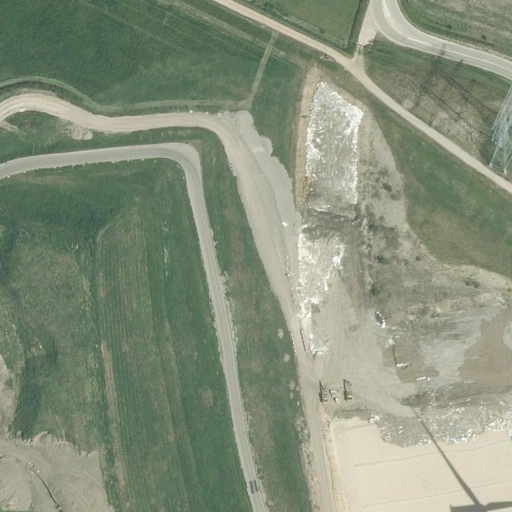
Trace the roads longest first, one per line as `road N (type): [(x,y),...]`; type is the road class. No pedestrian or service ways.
road 1 (unclassified): [(511,72),(397,34),(382,0)]
road 2 (track): [(352,70),(221,0)]
